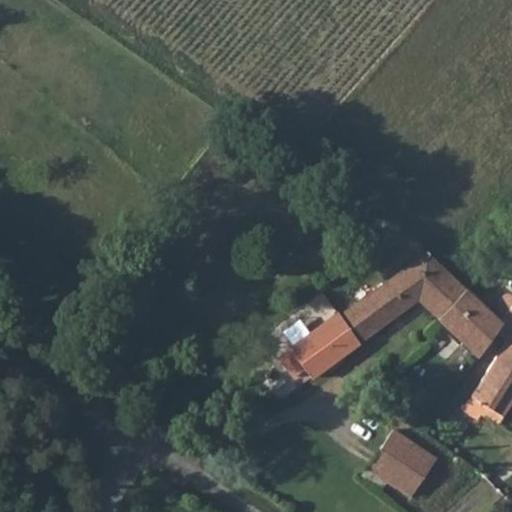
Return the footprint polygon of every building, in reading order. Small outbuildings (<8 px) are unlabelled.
[(416,297),(434,315),(460,288),(423,252),(340,309),(338,306),(332,310),(334,312),(356,342),(416,297)] [(495,323),(460,288),(434,315),(475,355),(495,323)] [(511,299),(506,295),(499,296),(497,298),(497,305),(504,313),(502,315),(511,321),(511,332),(457,412),(488,432),(511,395),(511,299)] [(356,342),(334,312),(273,354),(290,376),(301,367),(308,376),(356,342)] [(412,443),(392,428),(378,447),(398,463),(412,443)] [(398,463),(419,478),(432,458),(412,443),(398,463)] [(419,478),(398,463),(378,447),(364,466),(384,480),(407,496),(419,478)] [(375,491),(384,480),(364,466),(357,475),(375,491)]
